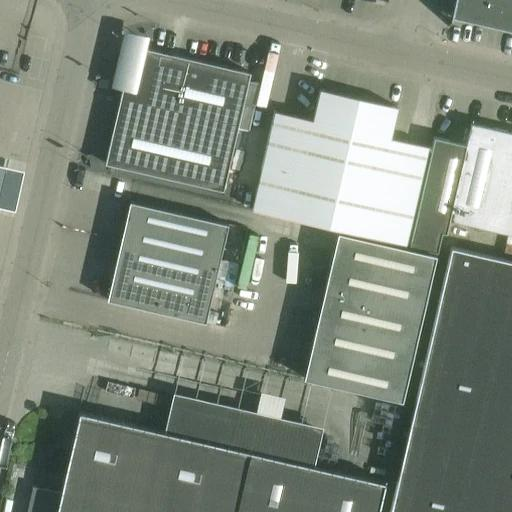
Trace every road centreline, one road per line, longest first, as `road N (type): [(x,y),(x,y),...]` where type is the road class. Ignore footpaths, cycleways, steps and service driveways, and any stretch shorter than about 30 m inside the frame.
road 1 (unclassified): [(0,390),(90,0)]
road 2 (unclassified): [(160,0),(511,80)]
